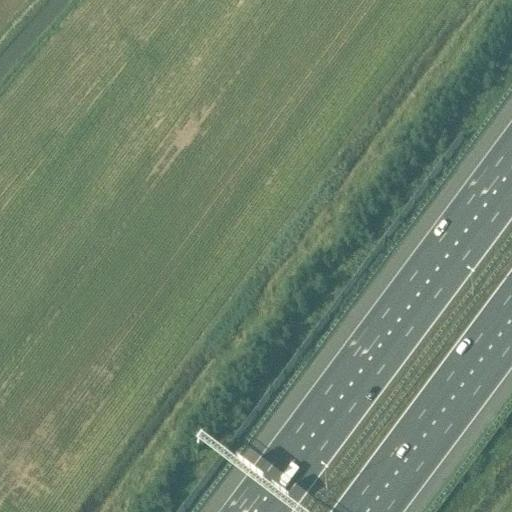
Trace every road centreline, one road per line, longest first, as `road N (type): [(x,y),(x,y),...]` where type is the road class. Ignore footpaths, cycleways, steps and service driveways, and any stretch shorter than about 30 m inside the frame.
road 1 (motorway): [(511,168),(254,511)]
road 2 (motorway): [(366,511),(511,317)]
